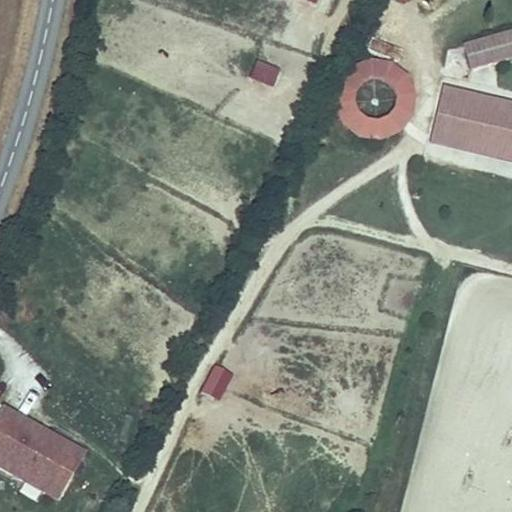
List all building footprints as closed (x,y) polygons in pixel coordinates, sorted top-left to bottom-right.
[(319,0),(295,0),(316,8),(319,0)] [(511,33),(461,48),(469,74),(511,62),(511,33)] [(412,120),(415,99),(407,79),(390,66),(369,62),(349,70),(336,87),(333,108),(341,128),(357,141),(379,145),(399,137),(412,120)] [(280,73),(255,63),(248,83),(273,92),(280,73)] [(511,105),(442,89),(439,102),(511,118),(511,105)] [(511,118),(439,102),(431,136),(511,154),(511,118)] [(511,154),(431,136),(428,148),(511,167),(511,154)] [(198,391),(219,402),(232,375),(212,365),(198,391)] [(86,454),(2,407),(0,410),(0,471),(58,504),(86,454)]
